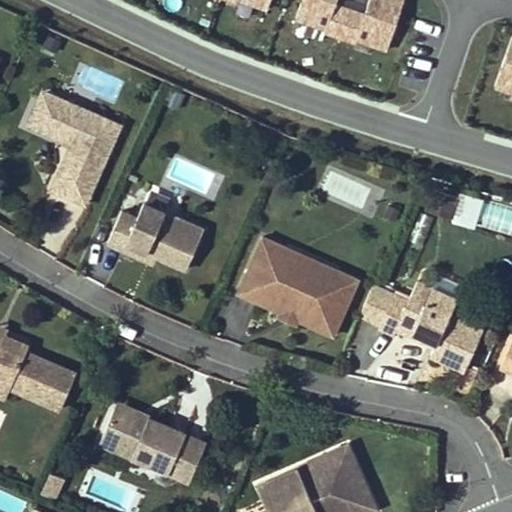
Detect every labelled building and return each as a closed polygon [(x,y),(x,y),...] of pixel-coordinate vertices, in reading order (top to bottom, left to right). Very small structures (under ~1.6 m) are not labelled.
[(226,0),(269,12),(272,0),(226,0)] [(337,4),(338,0),(301,0),(294,27),(388,54),(403,0),(368,0),(365,12),(337,4)] [(236,10),(232,30),(259,36),(263,16),(236,10)] [(511,29),(492,94),(511,99),(511,29)] [(41,129),(48,113),(40,109),(47,91),(43,89),(28,123),(41,129)] [(86,204),(121,124),(47,91),(40,109),(48,113),(41,129),(60,137),(67,136),(74,139),(72,143),(63,163),(69,166),(58,191),(86,204)] [(58,191),(69,166),(63,163),(52,188),(58,191)] [(452,214),(458,196),(434,188),(428,207),(452,214)] [(459,196),(453,219),(469,224),(475,200),(459,196)] [(471,224),(511,233),(511,207),(477,200),(471,224)] [(186,268),(204,228),(144,202),(137,217),(122,210),(108,242),(124,249),(127,242),(158,256),(186,268)] [(334,334),(358,279),(337,269),(332,278),(284,256),(288,247),(263,236),(238,292),(282,311),(285,304),(300,311),(297,318),(334,334)] [(155,263),(158,256),(127,242),(124,249),(155,263)] [(332,278),(337,269),(288,247),(284,256),(332,278)] [(427,302),(434,287),(417,280),(410,295),(427,302)] [(391,299),(394,293),(373,284),(360,314),(381,323),(391,299)] [(483,329),(450,314),(457,298),(434,287),(427,302),(410,295),(408,300),(406,305),(391,299),(381,323),(379,327),(394,334),(397,328),(412,335),(413,332),(436,342),(435,346),(431,355),(465,370),(483,329)] [(408,300),(394,293),(391,299),(406,305),(408,300)] [(297,318),(300,311),(285,304),(282,311),(280,316),(295,323),(297,318)] [(76,372),(26,350),(29,345),(5,335),(0,332),(0,374),(12,379),(9,386),(10,386),(60,408),(76,372)] [(436,342),(413,332),(412,335),(435,346),(436,342)] [(511,340),(500,367),(511,371),(511,340)] [(9,386),(12,379),(0,374),(0,394),(6,396),(10,386),(9,386)] [(149,417),(150,414),(118,401),(115,408),(147,422),(149,417)] [(169,473),(186,433),(149,417),(147,422),(115,408),(99,443),(169,473)] [(187,480),(204,441),(186,433),(169,473),(187,480)] [(350,450),(347,444),(326,454),(329,460),(350,450)] [(330,511),(370,495),(350,450),(329,460),(326,454),(257,484),(269,511),(330,511)] [(50,468),(41,488),(56,494),(65,475),(50,468)] [(363,511),(375,507),(370,495),(330,511),(363,511)]
